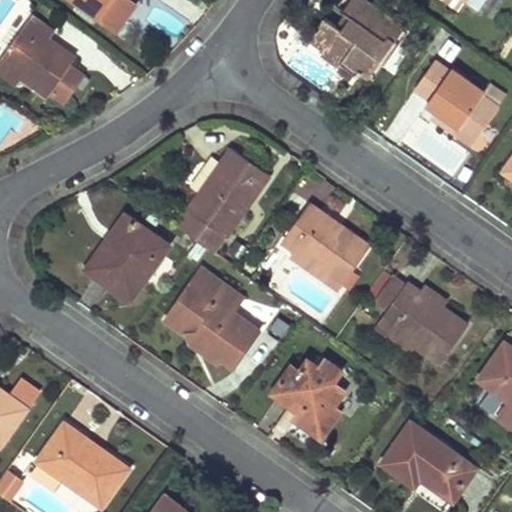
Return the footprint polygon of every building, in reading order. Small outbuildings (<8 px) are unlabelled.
[(74,0),(83,6),(78,13),(94,25),(99,17),(118,30),(137,4),(130,0),(74,0)] [(326,18),(311,40),(325,50),(321,55),(338,67),(340,65),(343,60),(362,73),(368,77),(382,59),(377,56),(389,39),(393,43),(405,27),(366,0),(351,0),(343,11),(351,16),(342,29),(326,18)] [(464,0),(477,9),(484,0),(464,0)] [(34,17),(29,24),(51,39),(56,33),(34,17)] [(29,24),(1,62),(23,78),(49,96),(53,91),(68,102),(87,73),(72,63),(76,57),(51,39),(29,24)] [(343,60),(340,65),(359,77),(362,73),(343,60)] [(416,89),(430,100),(427,104),(437,111),(459,127),(455,133),(472,145),(499,106),(483,95),(485,92),(453,69),(451,72),(436,61),(416,89)] [(23,78),(1,62),(0,64),(0,70),(19,84),(23,78)] [(459,127),(437,111),(433,118),(455,133),(459,127)] [(225,238),(226,238),(270,176),(232,150),(222,163),(188,211),(189,212),(177,228),(214,254),(225,238)] [(296,252),(344,285),(370,248),(310,205),(283,242),(296,252)] [(95,275),(130,300),(169,246),(125,216),(112,234),(121,239),(95,275)] [(95,275),(121,239),(112,234),(87,270),(95,275)] [(344,285),(296,252),(292,259),(340,291),(344,285)] [(202,271),(167,320),(188,336),(198,335),(201,332),(211,340),(202,353),(216,362),(217,363),(219,362),(221,360),(234,369),(259,334),(243,323),(240,328),(228,319),(232,314),(242,299),(214,279),(202,271)] [(416,348),(441,364),(467,327),(443,309),(420,293),(407,284),(381,322),(393,331),(389,337),(412,353),(416,348)] [(420,293),(443,309),(448,302),(425,286),(420,293)] [(232,314),(228,319),(240,328),(243,323),(232,314)] [(198,335),(188,336),(191,344),(202,353),(211,340),(201,332),(198,335)] [(511,348),(505,344),(503,347),(479,380),(510,402),(511,403),(511,408),(502,422),(511,429),(511,348)] [(274,394),(292,407),(297,400),(305,406),(300,413),(295,420),(321,439),(340,413),(333,408),(344,393),(333,385),(342,372),(327,362),(321,370),(309,362),(301,373),(293,367),(274,394)] [(0,389),(0,445),(26,408),(0,389)] [(297,400),(292,407),(300,413),(305,406),(297,400)] [(497,418),(502,422),(511,408),(511,403),(510,402),(497,418)] [(128,468),(66,424),(38,462),(101,506),(128,468)] [(427,483),(453,500),(476,468),(413,424),(384,464),(416,486),(423,476),(429,480),(427,483)] [(10,473),(0,487),(0,492),(11,500),(24,482),(10,473)] [(189,511),(166,495),(154,511),(189,511)]
